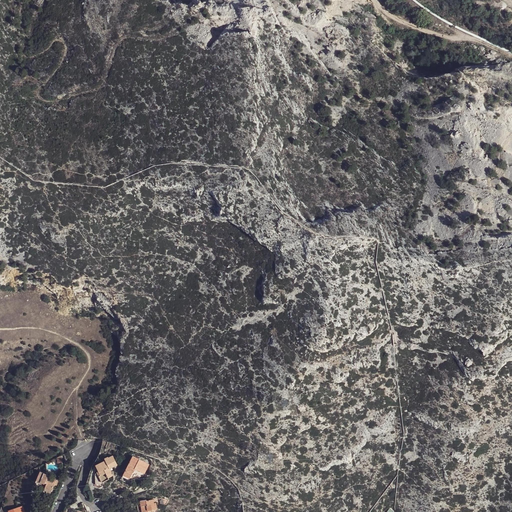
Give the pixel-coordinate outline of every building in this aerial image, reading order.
[(509,168),(508,172),(511,172),(511,154),(502,154),(501,161),(506,161),(506,167),(509,168)] [(111,454),(107,456),(106,455),(102,456),(103,458),(93,462),(96,469),(95,469),(95,470),(94,471),(99,480),(106,477),(105,476),(110,474),(107,467),(115,464),(111,454)] [(149,464),(133,456),(123,475),(129,478),(135,468),(140,471),(144,473),(149,464)] [(144,474),(144,473),(140,471),(135,468),(129,478),(137,475),(144,474)] [(36,480),(44,484),(45,482),(47,483),(45,487),(52,490),(54,485),(56,485),(58,480),(54,478),(53,480),(49,478),(50,476),(40,471),(36,480)] [(140,500),(141,506),(137,506),(138,511),(152,511),(152,510),(156,509),(155,503),(153,503),(153,499),(146,500),(146,499),(140,500)]
